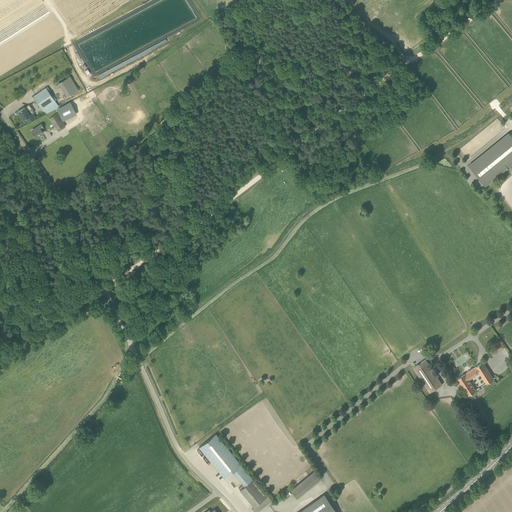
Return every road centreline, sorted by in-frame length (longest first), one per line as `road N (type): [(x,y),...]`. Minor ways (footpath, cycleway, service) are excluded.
road 1 (track): [(104,287),(500,0)]
road 2 (unclassified): [(233,511),(173,440),(104,287)]
road 3 (track): [(210,20),(232,53),(179,106),(182,233)]
road 4 (unclassified): [(104,287),(0,111)]
road 5 (unclassified): [(0,358),(104,287)]
